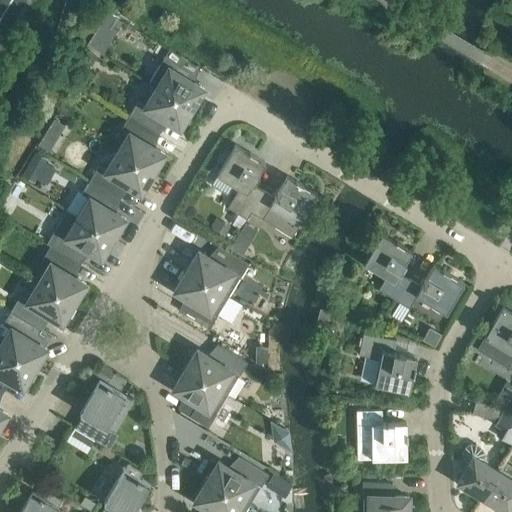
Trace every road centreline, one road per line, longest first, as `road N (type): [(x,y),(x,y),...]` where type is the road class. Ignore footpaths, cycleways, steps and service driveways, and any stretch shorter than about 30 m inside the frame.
road 1 (residential): [(141,251),(225,107),(239,104),(342,166)]
road 2 (residential): [(442,511),(435,393),(496,263)]
road 3 (residential): [(496,263),(342,166)]
road 4 (residential): [(0,480),(84,343)]
road 5 (residential): [(164,511),(161,419),(149,378)]
road 6 (residential): [(149,378),(141,251)]
